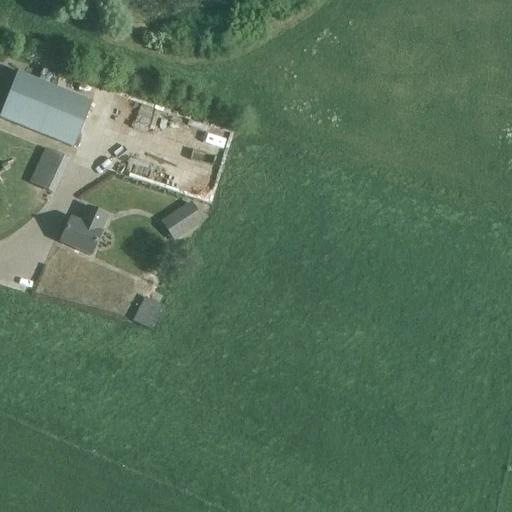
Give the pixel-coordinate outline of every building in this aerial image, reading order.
[(15,72),(1,118),(77,143),(91,97),(15,72)] [(70,160),(45,148),(29,182),(54,194),(70,160)] [(204,221),(190,201),(161,222),(174,241),(204,221)] [(108,215),(86,206),(79,221),(71,217),(60,243),(90,256),(108,215)] [(162,306),(145,297),(132,320),(150,331),(162,306)]
